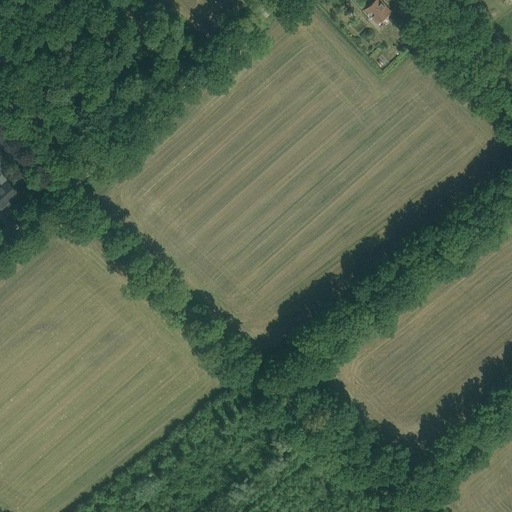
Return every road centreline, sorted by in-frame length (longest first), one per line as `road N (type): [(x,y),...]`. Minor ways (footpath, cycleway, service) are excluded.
road 1 (track): [(392,511),(60,193)]
road 2 (unclassified): [(60,193),(277,0)]
